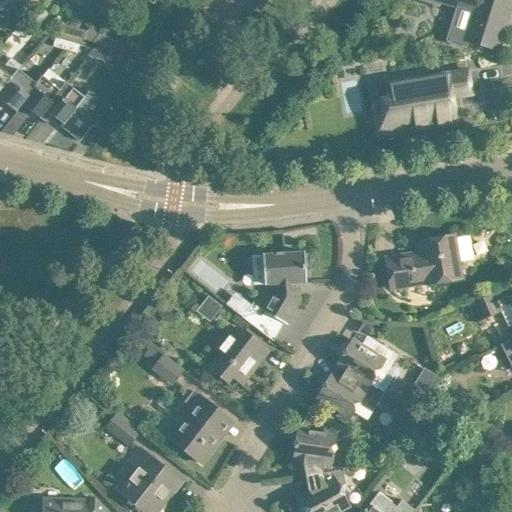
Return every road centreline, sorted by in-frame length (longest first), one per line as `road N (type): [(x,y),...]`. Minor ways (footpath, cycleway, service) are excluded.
road 1 (residential): [(218,495),(347,291),(351,261),(340,195)]
road 2 (unclassified): [(197,204),(0,155)]
road 3 (unclassified): [(340,195),(511,163)]
road 4 (unclassified): [(197,204),(340,195)]
